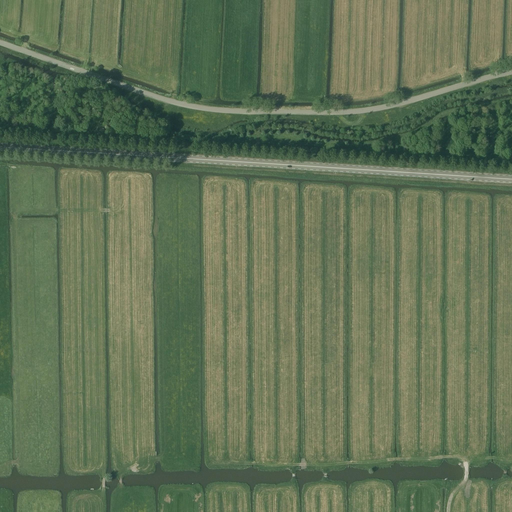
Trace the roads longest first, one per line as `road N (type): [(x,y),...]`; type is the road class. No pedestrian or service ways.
road 1 (unclassified): [(0,43),(213,110),(357,111),(511,71)]
road 2 (primary): [(511,179),(0,147)]
road 3 (track): [(246,463),(457,458),(467,479),(450,494),(450,511)]
road 4 (track): [(0,165),(13,166),(14,210),(113,211),(114,253)]
